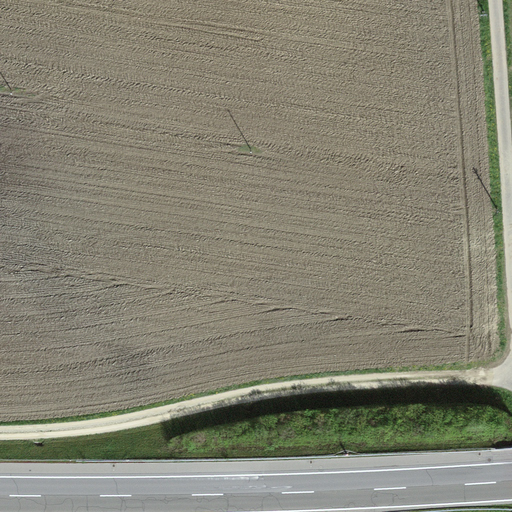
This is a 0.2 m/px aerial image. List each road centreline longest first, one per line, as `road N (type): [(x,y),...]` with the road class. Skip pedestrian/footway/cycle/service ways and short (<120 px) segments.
road 1 (track): [(0,437),(118,430),(370,386),(511,381)]
road 2 (motorway): [(511,480),(207,495),(0,495)]
